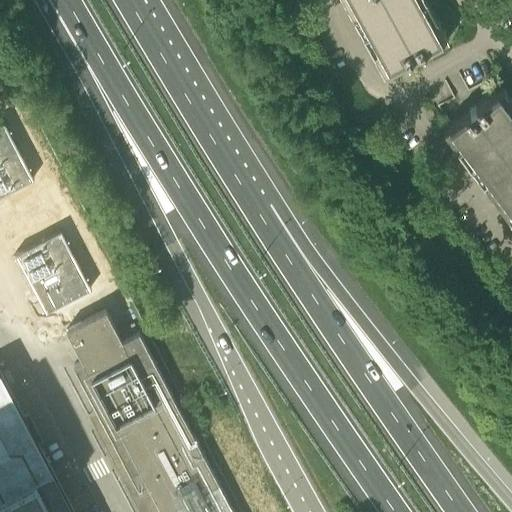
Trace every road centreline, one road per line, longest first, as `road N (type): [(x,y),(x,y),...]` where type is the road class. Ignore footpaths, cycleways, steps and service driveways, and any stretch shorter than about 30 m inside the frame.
road 1 (trunk): [(64,0),(256,310),(394,511)]
road 2 (trunk): [(62,0),(157,216),(316,511)]
road 3 (trunk): [(511,503),(260,220)]
road 4 (trunk): [(456,511),(260,220)]
road 5 (trunk): [(260,220),(129,0)]
